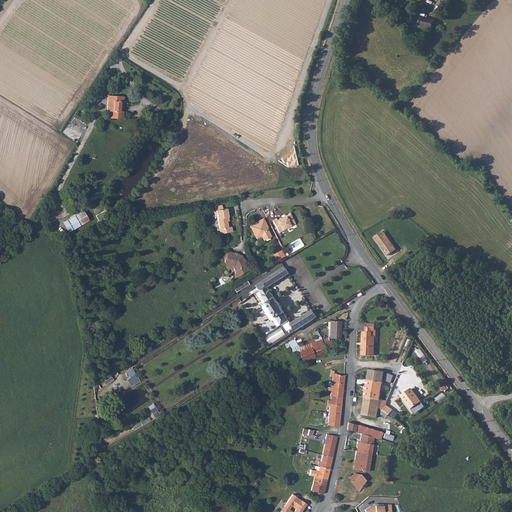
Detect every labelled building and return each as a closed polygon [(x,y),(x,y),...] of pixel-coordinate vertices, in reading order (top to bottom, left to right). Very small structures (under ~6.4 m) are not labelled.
[(421,27),(428,29),(431,29),(434,20),(424,17),(421,27)] [(120,118),(120,112),(119,112),(119,109),(122,109),(123,96),(107,95),(106,112),(109,112),(109,118),(120,118)] [(41,209),(47,212),(51,205),(46,202),(41,209)] [(214,210),(214,214),(217,214),(220,228),(217,228),(218,234),(232,231),(231,226),(228,227),(227,221),(227,217),(228,217),(228,212),(221,213),(221,209),(219,209),(214,210)] [(82,211),(63,222),(68,232),(88,220),(82,211)] [(272,221),(278,233),(290,227),(289,226),(294,223),(289,214),(284,216),(285,217),(281,219),(280,218),(276,220),(276,219),(272,221)] [(249,227),(255,239),(261,236),(263,241),(270,237),(266,228),(267,228),(263,219),(255,222),(256,224),(249,227)] [(374,237),(387,255),(395,250),(382,231),(374,237)] [(234,252),(227,250),(227,252),(222,254),(224,259),(224,261),(226,265),(228,266),(229,264),(233,266),(232,267),(234,272),(233,275),(236,277),(240,275),(239,274),(249,269),(247,265),(246,265),(245,263),(245,261),(244,259),(243,259),(241,255),(238,254),(237,255),(233,253),(234,252)] [(278,262),(281,260),(286,257),(282,250),(278,253),(274,254),(278,262)] [(263,281),(268,287),(269,287),(283,278),(291,289),(296,286),(296,285),(284,267),(263,281)] [(236,291),(249,284),(247,280),(234,287),(236,291)] [(269,287),(268,287),(263,281),(257,285),(269,303),(268,303),(276,315),(282,323),(283,325),(290,320),(284,312),(285,311),(284,310),(282,307),(283,306),(279,301),(276,298),(269,287)] [(303,307),(308,304),(305,299),(298,303),(302,308),(303,307)] [(303,307),(307,313),(312,310),(308,304),(303,307)] [(294,327),(295,331),(299,329),(317,317),(312,310),(307,313),(292,323),(294,327)] [(290,320),(283,325),(287,331),(288,330),(294,327),(292,323),(290,320)] [(330,329),(329,338),(340,338),(341,322),(330,321),(330,322),(330,329)] [(283,325),(282,323),(266,336),(272,346),(291,334),(288,330),(287,331),(283,325)] [(363,332),(362,355),(373,356),(374,353),(365,350),(367,332),(366,332),(363,332)] [(372,332),(367,332),(365,350),(374,353),(375,337),(372,337),(372,332)] [(283,345),(286,350),(290,347),(295,344),(293,339),(288,342),(288,343),(283,345)] [(323,343),(321,339),(315,342),(314,339),(291,348),(293,353),(295,353),(297,359),(298,358),(299,362),(326,352),(325,349),(323,343)] [(323,343),(325,349),(333,347),(331,340),(323,343)] [(131,368),(126,371),(130,377),(126,379),(131,386),(139,381),(131,368)] [(330,396),(331,396),(342,397),(344,375),(334,374),(334,371),(330,370),(330,376),(332,377),(331,381),(332,381),(331,387),(328,387),(328,390),(330,391),(330,396)] [(367,380),(383,382),(384,372),(369,370),(367,380)] [(111,374),(103,379),(106,384),(114,379),(111,374)] [(364,397),(380,399),(383,382),(367,380),(364,397)] [(401,397),(411,410),(420,403),(411,390),(401,397)] [(438,401),(446,397),(443,392),(435,396),(438,401)] [(327,404),(341,405),(342,397),(331,396),(330,400),(327,400),(327,404)] [(364,397),(362,415),(377,417),(380,399),(364,397)] [(154,402),(148,406),(155,418),(160,415),(154,402)] [(327,404),(327,406),(330,406),(329,413),(340,414),(341,405),(327,404)] [(382,409),(389,415),(392,410),(385,405),(382,409)] [(382,409),(381,415),(386,418),(389,415),(382,409)] [(328,425),(339,427),(340,420),(340,414),(329,413),(328,419),(328,425)] [(389,414),(387,417),(401,428),(403,425),(389,414)] [(347,429),(367,435),(369,429),(348,422),(347,429)] [(367,435),(380,440),(383,433),(369,429),(367,435)] [(389,434),(390,431),(386,429),(384,437),(393,440),(394,435),(389,434)] [(322,455),(332,457),(337,436),(327,434),(322,455)] [(356,451),(371,453),(372,444),(358,442),(356,451)] [(355,460),(369,462),(371,453),(356,451),(355,460)] [(319,467),(330,469),(332,457),(322,455),(321,459),(319,467)] [(353,469),(367,471),(369,462),(355,460),(353,469)] [(316,477),(327,479),(330,469),(319,467),(318,471),(315,471),(314,474),(317,475),(316,477)] [(348,477),(358,492),(361,487),(355,478),(358,476),(356,473),(354,473),(348,477)] [(358,476),(355,478),(361,487),(365,480),(360,474),(358,476)] [(310,490),(323,494),(327,479),(316,477),(314,476),(310,490)] [(283,511),(297,511),(302,505),(304,507),(306,504),(291,495),(283,507),(286,509),(283,511)]
